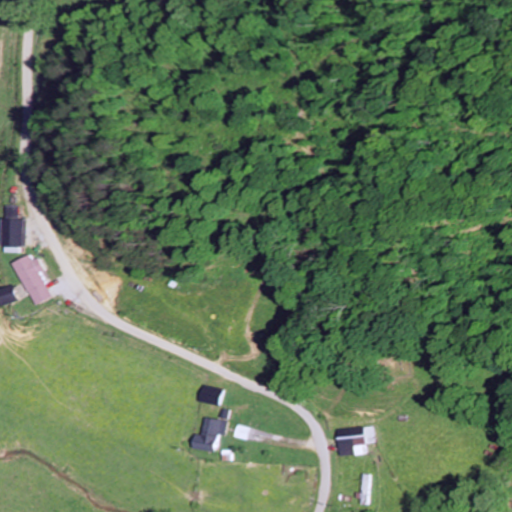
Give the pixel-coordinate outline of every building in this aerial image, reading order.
[(8,248),(27,249),(28,219),(24,219),(25,210),(31,211),(31,208),(9,208),(8,248)] [(39,307),(55,299),(43,275),(46,273),(36,255),(17,265),(39,307)] [(221,390),(201,387),(198,404),(218,407),(221,390)] [(195,435),(193,450),(214,453),(217,436),(223,437),(225,423),(203,420),(201,436),(195,435)] [(248,430),(235,426),(232,438),(245,442),(248,430)]
